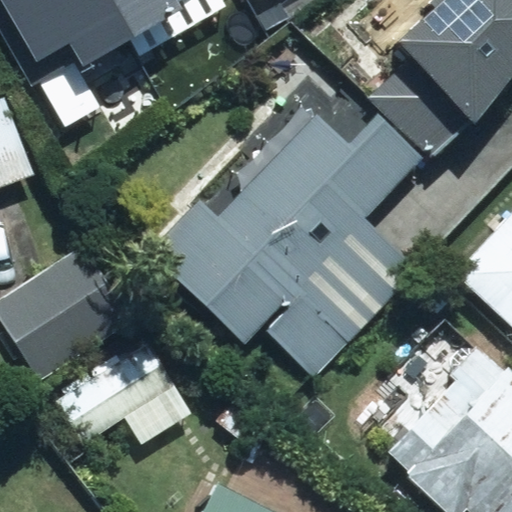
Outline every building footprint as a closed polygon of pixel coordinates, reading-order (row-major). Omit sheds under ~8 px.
[(0,0),(31,56),(62,39),(75,63),(130,31),(112,0),(0,0)] [(112,0),(130,31),(182,3),(180,0),(112,0)] [(313,79),(146,232),(257,352),(270,340),(308,381),(424,275),(371,218),(511,88),(511,0),(429,0),(381,45),(403,69),(366,102),(342,75),(324,92),(313,79)] [(0,100),(0,201),(38,184),(1,100),(0,100)] [(511,213),(452,277),(511,333),(511,213)] [(83,247),(0,296),(0,333),(30,385),(129,326),(83,247)] [(511,511),(511,370),(482,339),(374,443),(440,511),(511,511)] [(174,387),(144,342),(53,403),(82,447),(174,387)] [(307,460),(345,424),(316,393),(278,428),(307,460)] [(261,511),(217,490),(206,511),(261,511)]
